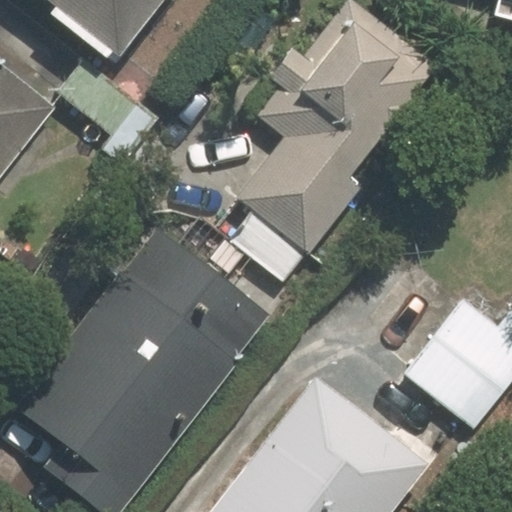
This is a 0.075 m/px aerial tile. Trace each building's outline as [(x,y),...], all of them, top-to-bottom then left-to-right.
[(59,0),(55,6),(120,56),(163,0),(59,0)] [(345,0),(308,49),(297,41),(269,77),(279,86),(257,114),(284,136),(257,171),(229,150),(188,204),(291,284),(371,181),(356,170),(442,59),(365,0),(345,0)] [(0,182),(60,104),(0,58),(0,182)] [(281,293),(159,206),(18,404),(66,438),(51,459),(125,511),(281,293)] [(511,306),(496,324),(465,296),(404,366),(475,429),(511,387),(511,306)] [(397,511),(440,461),(328,369),(210,511),(397,511)]
